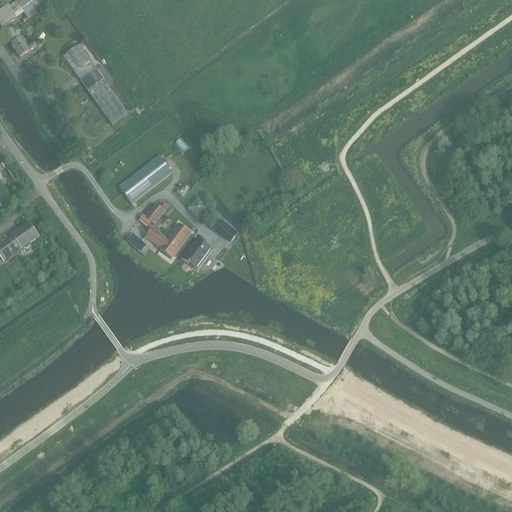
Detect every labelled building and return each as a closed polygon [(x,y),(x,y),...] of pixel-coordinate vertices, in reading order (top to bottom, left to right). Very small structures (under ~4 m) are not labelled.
[(14,0),(28,21),(59,0),(14,0)] [(13,4),(0,12),(0,27),(1,29),(16,19),(12,14),(17,10),(13,4)] [(34,43),(26,47),(21,39),(11,45),(19,58),(29,52),(29,51),(36,47),(34,43)] [(79,46),(63,57),(112,126),(127,115),(79,46)] [(159,157),(119,188),(131,205),(172,174),(159,157)] [(139,221),(148,228),(151,223),(154,226),(169,207),(161,201),(157,206),(155,205),(145,218),(143,216),(139,221)] [(30,245),(39,238),(29,223),(0,243),(0,257),(4,263),(23,249),(24,250),(27,250),(30,248),(30,245)] [(224,224),(217,233),(225,238),(231,230),(230,229),(224,224)] [(160,249),(160,250),(171,259),(190,234),(179,225),(167,241),(152,230),(146,238),(160,249)] [(131,236),(127,241),(136,249),(141,253),(147,247),(142,242),(136,237),(134,239),(131,236)] [(197,240),(182,260),(197,271),(212,251),(197,240)]
